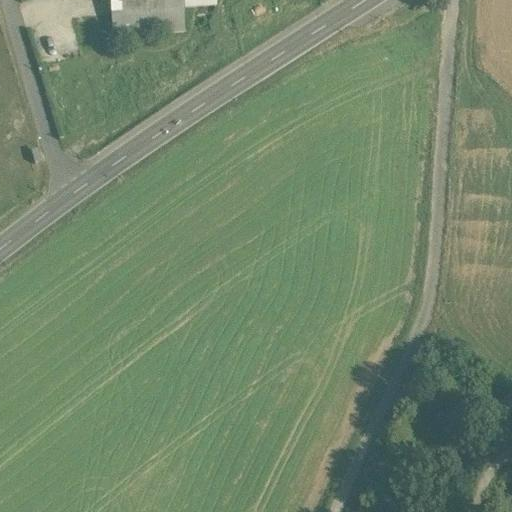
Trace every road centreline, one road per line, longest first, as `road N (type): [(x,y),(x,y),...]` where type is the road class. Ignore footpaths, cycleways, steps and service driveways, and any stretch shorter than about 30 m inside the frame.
road 1 (track): [(339,511),(414,339),(425,289),(450,0)]
road 2 (secondary): [(66,196),(360,0)]
road 3 (residential): [(8,0),(66,196)]
